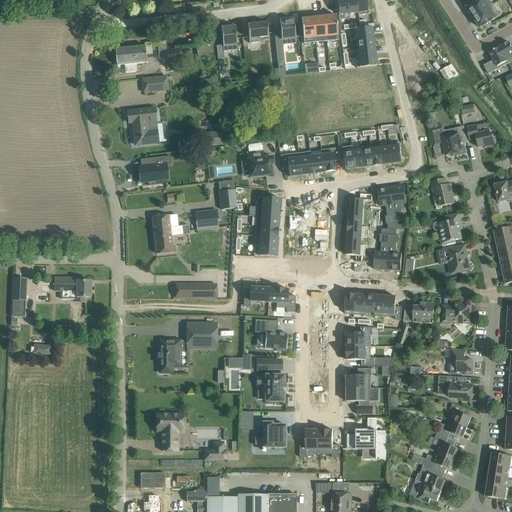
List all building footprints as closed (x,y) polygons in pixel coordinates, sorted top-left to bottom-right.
[(346,0),(336,0),(339,20),(349,19),(346,0)] [(356,0),(346,0),(349,19),(349,14),(357,13),(358,16),(356,0)] [(366,0),(356,0),(358,16),(368,15),(366,0)] [(491,0),(476,0),(466,7),(473,18),(494,4),(491,0)] [(501,15),(494,4),(473,18),(480,28),(501,15)] [(335,16),(324,17),(326,41),(338,40),(335,16)] [(324,17),(313,18),(316,43),(326,41),(324,17)] [(313,18),(301,19),(304,44),(316,43),(313,18)] [(281,36),(275,37),(277,63),(285,62),(283,45),(296,44),(293,20),(292,20),(292,19),(286,19),(287,21),(279,22),(281,36)] [(258,24),(247,25),(249,44),(260,43),(259,38),(268,37),(266,23),(264,23),(264,22),(258,22),(258,24)] [(223,46),(216,47),(218,60),(224,59),(224,52),(237,50),(234,27),(233,27),(233,25),(228,26),(228,27),(221,28),(223,46)] [(372,27),(354,29),(356,39),(373,37),(372,27)] [(373,37),(356,39),(357,49),(374,47),(373,37)] [(511,61),(511,47),(509,42),(500,47),(508,64),(511,61)] [(212,45),(196,46),(197,56),(213,55),(212,45)] [(137,64),(153,62),(151,46),(136,47),(137,64)] [(137,64),(136,47),(115,49),(116,66),(126,65),(127,73),(138,72),(137,64)] [(358,58),(355,58),(355,59),(375,56),(374,47),(357,49),(358,58)] [(508,64),(500,47),(490,53),(494,60),(484,65),(487,72),(489,74),(508,64)] [(375,56),(355,59),(356,69),(376,66),(375,56)] [(443,84),(458,73),(451,64),(436,74),(443,84)] [(166,77),(142,80),(143,93),(168,90),(166,77)] [(461,108),(463,115),(474,113),(472,105),(461,108)] [(154,109),(127,112),(129,126),(132,125),(135,143),(158,140),(157,132),(156,123),(154,109)] [(495,146),(493,134),(491,135),(490,131),(479,133),(477,125),(467,128),(469,140),(476,138),(478,148),(485,146),(485,148),(495,146)] [(442,126),(430,129),(431,137),(434,147),(443,145),(445,153),(445,155),(446,156),(455,154),(456,155),(466,153),(463,144),(467,143),(464,127),(460,128),(461,132),(445,136),(444,131),(442,126)] [(197,135),(198,148),(223,145),(221,131),(197,135)] [(400,143),(390,144),(390,147),(393,164),(403,163),(400,143)] [(390,144),(380,145),(381,148),(383,165),(393,164),(390,147),(390,144)] [(342,148),(342,151),(342,153),(345,170),(355,169),(352,152),(352,149),(352,147),(342,148)] [(371,147),(361,148),(362,150),(364,168),(374,166),(371,149),(371,147)] [(332,149),(321,151),(321,156),(324,173),(336,171),(334,162),(340,161),(339,148),(332,149)] [(361,148),(352,149),(352,152),(355,169),(364,168),(362,150),(361,148)] [(381,148),(371,149),(374,166),(383,165),(381,148)] [(262,151),(247,153),(248,160),(250,179),(266,177),(265,176),(272,175),(271,165),(273,165),(272,157),(263,158),(262,151)] [(310,152),(298,154),(299,159),(301,176),(312,175),(310,157),(310,152)] [(284,156),(280,156),(282,169),(288,168),(289,178),(301,176),(299,159),(298,154),(287,155),(284,156)] [(321,156),(310,157),(312,175),(324,173),(321,156)] [(141,168),(139,168),(141,183),(147,182),(148,186),(156,185),(156,181),(161,181),(161,180),(160,180),(160,179),(159,171),(162,170),(166,170),(165,165),(166,165),(171,164),(170,157),(149,159),(150,167),(141,168)] [(452,184),(447,185),(446,178),(430,182),(435,202),(439,201),(441,207),(444,206),(455,204),(453,197),(454,197),(452,184)] [(511,181),(507,183),(495,185),(499,202),(511,199),(511,181)] [(405,186),(391,188),(396,227),(402,226),(402,222),(405,221),(404,214),(402,214),(401,203),(407,203),(405,186)] [(391,188),(378,189),(380,206),(386,205),(387,216),(385,216),(386,224),(390,223),(390,227),(396,227),(391,188)] [(235,190),(219,192),(221,210),(235,209),(237,208),(235,190)] [(350,199),(349,218),(363,219),(364,200),(372,201),(373,194),(360,194),(360,200),(350,199)] [(257,198),(256,208),(279,209),(280,199),(269,198),(262,198),(257,198)] [(256,208),(256,217),(278,219),(279,209),(256,208)] [(217,210),(194,213),(196,231),(219,229),(217,210)] [(433,226),(433,228),(434,229),(436,230),(437,231),(439,231),(442,245),(443,245),(443,247),(455,244),(454,241),(462,239),(460,230),(459,225),(462,225),(459,214),(449,216),(445,217),(446,222),(444,223),(442,221),(436,222),(435,223),(434,224),(433,226)] [(152,218),(154,236),(189,232),(188,226),(178,227),(177,216),(152,218)] [(256,217),(255,227),(278,228),(278,219),(256,217)] [(349,218),(348,236),(362,237),(363,219),(349,218)] [(496,242),(511,238),(511,226),(494,231),(496,242)] [(255,227),(255,236),(260,237),(277,238),(278,228),(255,227)] [(375,252),(374,269),(387,270),(390,231),(384,230),(384,234),(380,234),(380,242),(382,242),(381,253),(375,252)] [(390,231),(387,270),(401,271),(402,254),(396,253),(397,243),(399,243),(399,235),(396,235),(396,231),(390,231)] [(189,235),(189,232),(154,236),(156,254),(173,252),(175,252),(174,246),(172,246),(171,237),(189,235)] [(348,236),(346,255),(356,256),(356,262),(369,263),(369,256),(360,256),(362,237),(348,236)] [(260,237),(259,246),(277,247),(277,238),(260,237)] [(498,252),(511,249),(511,238),(496,242),(498,252)] [(254,246),(254,256),(276,258),(277,247),(259,246),(254,246)] [(437,251),(437,252),(440,265),(448,263),(450,274),(468,270),(467,263),(469,262),(466,251),(465,252),(463,246),(437,251)] [(501,263),(511,260),(511,249),(498,252),(501,263)] [(414,277),(415,259),(406,259),(405,276),(414,277)] [(503,273),(511,271),(511,260),(501,263),(503,273)] [(511,271),(503,273),(505,284),(511,282),(511,271)] [(84,278),(54,279),(54,292),(60,292),(60,300),(74,300),(74,303),(84,303),(84,298),(90,298),(90,281),(84,281),(84,278)] [(13,279),(12,300),(26,301),(27,279),(13,279)] [(176,285),(176,299),(216,299),(216,285),(176,285)] [(244,294),(243,306),(249,307),(250,302),(268,303),(269,289),(250,288),(250,294),(244,294)] [(269,289),(268,303),(276,303),(276,308),(286,309),(286,312),(295,313),(295,297),(287,296),(288,290),(269,289)] [(346,294),(345,311),(356,312),(357,294),(346,294)] [(357,294),(356,312),(365,313),(367,295),(357,294)] [(367,295),(365,313),(375,313),(376,296),(367,295)] [(376,296),(375,313),(385,314),(386,296),(376,296)] [(386,296),(385,314),(395,314),(395,319),(401,320),(402,307),(396,307),(396,297),(386,296)] [(414,317),(413,322),(422,323),(422,319),(433,319),(434,314),(434,304),(419,302),(419,304),(419,306),(415,306),(414,306),(414,317)] [(463,322),(463,323),(470,324),(471,316),(470,316),(470,306),(453,305),(453,308),(451,308),(451,306),(442,306),(441,324),(450,324),(450,322),(463,322)] [(255,320),(254,335),(256,335),(265,335),(264,349),(265,349),(271,349),(275,349),(275,352),(276,352),(285,352),(285,350),(286,350),(287,334),(286,334),(286,335),(277,334),(278,322),(255,320)] [(216,324),(186,324),(186,349),(216,349),(216,324)] [(398,343),(403,344),(408,327),(404,325),(398,343)] [(361,333),(347,333),(347,347),(371,347),(371,334),(372,334),(372,328),(361,327),(361,333)] [(160,354),(158,354),(158,359),(160,359),(160,373),(172,373),(172,367),(180,367),(180,349),(184,349),(184,344),(184,341),(160,341),(160,349),(160,354)] [(371,347),(347,347),(347,360),(349,360),(362,360),(362,366),(374,366),(374,359),(371,359),(371,347)] [(39,354),(40,348),(31,348),(30,353),(35,354),(35,356),(42,357),(42,354),(39,354)] [(467,351),(457,350),(451,350),(451,349),(444,348),(443,352),(451,352),(450,365),(457,366),(456,372),(465,373),(465,375),(473,375),(474,361),(466,360),(467,351)] [(257,378),(257,386),(261,386),(265,386),(265,389),(265,401),(265,402),(267,402),(267,404),(267,405),(275,405),(275,404),(275,402),(283,402),(283,393),(285,393),(285,392),(285,387),(285,386),(285,385),(283,385),(284,376),(280,376),(280,371),(280,370),(276,370),(272,370),(272,369),(272,361),(257,361),(257,371),(267,371),(267,376),(265,376),(265,378),(261,378),(257,378)] [(377,367),(376,386),(389,387),(390,368),(377,367)] [(358,376),(347,376),(347,388),(371,388),(371,379),(371,376),(372,376),(372,369),(358,369),(358,376)] [(462,398),(462,401),(472,401),(473,385),(454,384),(455,377),(439,376),(438,388),(450,389),(450,398),(462,398)] [(229,381),(224,387),(232,394),(237,387),(229,381)] [(371,388),(347,388),(347,399),(347,402),(358,402),(359,402),(359,405),(359,406),(357,406),(357,414),(374,414),(373,406),(370,406),(370,401),(371,401),(371,388)] [(453,410),(449,420),(467,427),(471,417),(462,414),(464,408),(455,404),(453,403),(451,409),(453,410)] [(161,432),(161,452),(177,452),(177,432),(183,432),(183,414),(156,414),(156,432),(161,432)] [(441,423),(437,434),(448,438),(450,433),(463,438),(467,427),(449,420),(446,425),(441,423)] [(262,438),(254,438),(254,446),(262,446),(262,448),(285,448),(285,426),(272,426),(272,424),(262,424),(262,438)] [(306,445),(300,445),(300,446),(300,448),(300,457),(307,457),(307,454),(319,454),(319,430),(306,430),(306,432),(306,445)] [(319,430),(319,454),(332,454),(332,457),(339,457),(339,445),(338,445),(333,445),(333,430),(319,430)] [(356,434),(347,434),(347,448),(356,448),(356,450),(363,450),(373,450),(375,450),(377,450),(377,444),(386,444),(386,432),(377,432),(377,430),(370,430),(370,431),(369,431),(369,430),(368,430),(356,430),(356,434)] [(438,446),(436,452),(454,459),(458,449),(446,444),(445,444),(448,438),(437,434),(434,439),(431,438),(429,443),(438,446)] [(204,451),(204,461),(226,461),(226,451),(223,451),(223,443),(213,443),(213,451),(204,451)] [(428,455),(426,459),(423,458),(420,464),(423,465),(433,469),(435,463),(450,470),(454,459),(436,452),(434,457),(428,455)] [(491,460),(491,465),(509,468),(511,468),(511,465),(511,456),(492,453),(491,460)] [(425,477),(423,483),(441,491),(446,481),(430,475),(433,469),(423,465),(419,475),(425,477)] [(491,465),(489,475),(508,478),(509,468),(491,465)] [(489,475),(487,485),(506,488),(508,478),(489,475)] [(437,501),(441,491),(423,483),(416,499),(428,504),(431,499),(437,501)] [(487,489),(485,497),(506,500),(508,489),(506,488),(487,485),(487,489)] [(187,492),(186,503),(197,503),(206,503),(206,498),(206,492),(190,492),(187,492)] [(331,493),(331,507),(330,511),(350,511),(352,494),(331,493)] [(237,511),(295,511),(296,495),(238,495),(238,498),(237,511)] [(206,511),(237,511),(238,498),(206,498),(206,503),(206,507),(206,511)] [(156,509),(143,509),(143,511),(165,511),(166,499),(155,499),(155,506),(156,506),(156,509)] [(197,503),(197,511),(206,511),(206,507),(206,503),(197,503)]
